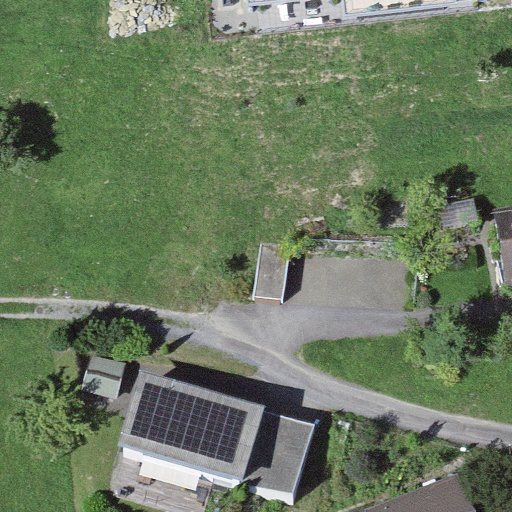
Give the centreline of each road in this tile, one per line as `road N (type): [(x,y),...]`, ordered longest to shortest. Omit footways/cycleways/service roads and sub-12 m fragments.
road 1 (residential): [(511,450),(357,417),(171,338)]
road 2 (track): [(171,338),(109,322),(0,321)]
